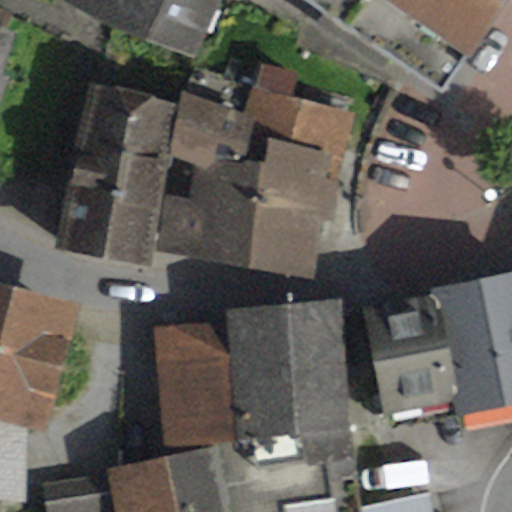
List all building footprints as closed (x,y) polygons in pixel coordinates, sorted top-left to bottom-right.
[(223,0),(54,0),(53,2),(196,62),(223,0)] [(511,0),(300,0),(445,98),(511,0)] [(16,35),(0,29),(0,108),(8,80),(3,78),(16,35)] [(190,202),(166,197),(157,253),(317,283),(323,225),(335,224),(339,183),(357,115),(295,98),(301,75),(262,65),(246,116),(182,95),(173,160),(195,168),(190,202)] [(179,107),(92,87),(58,250),(151,269),(179,107)] [(511,276),(429,293),(430,300),(453,407),(456,423),(511,414),(511,276)] [(82,309),(0,287),(0,500),(25,503),(29,433),(51,439),(82,309)] [(430,300),(363,314),(385,421),(453,407),(430,300)] [(363,511),(342,304),(228,315),(228,324),(238,448),(220,451),(226,511),(363,511)] [(238,448),(228,324),(153,328),(167,461),(220,451),(238,448)] [(167,461),(108,472),(109,476),(116,511),(226,511),(220,451),(167,461)] [(116,511),(109,476),(43,486),(47,511),(116,511)]
